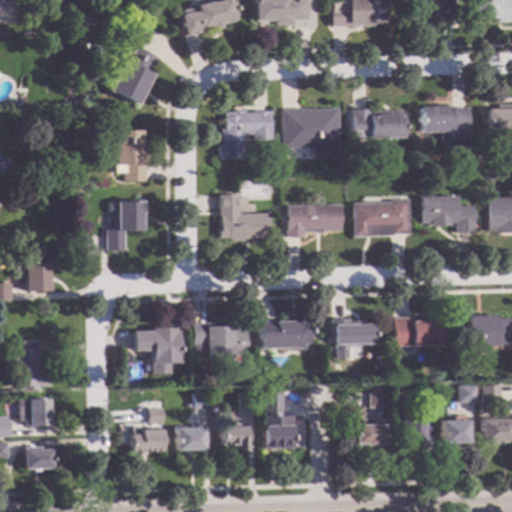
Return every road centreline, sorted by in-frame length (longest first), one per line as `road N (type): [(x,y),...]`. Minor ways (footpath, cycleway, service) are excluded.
road 1 (residential): [(511,65),(208,80),(184,124),(187,287)]
road 2 (residential): [(511,276),(124,290)]
road 3 (secondary): [(320,511),(511,506)]
road 4 (residential): [(320,511),(318,386)]
road 5 (residential): [(96,511),(96,388)]
